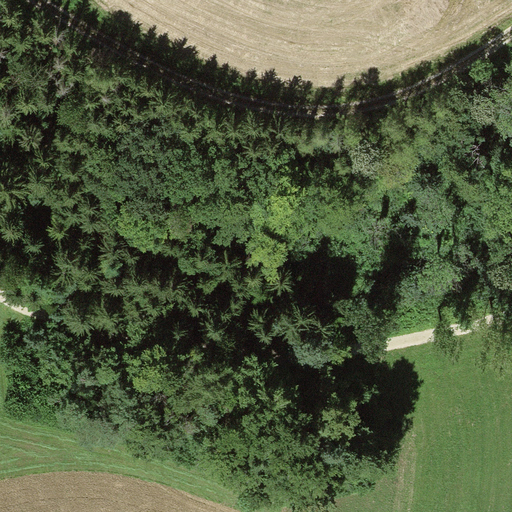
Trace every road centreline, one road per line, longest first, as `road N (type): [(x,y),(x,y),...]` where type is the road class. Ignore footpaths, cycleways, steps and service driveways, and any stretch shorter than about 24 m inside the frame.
road 1 (track): [(22,0),(153,71),(236,102),(285,108),(354,106),(405,93),(511,29)]
road 2 (track): [(511,312),(308,358),(145,344),(0,299)]
